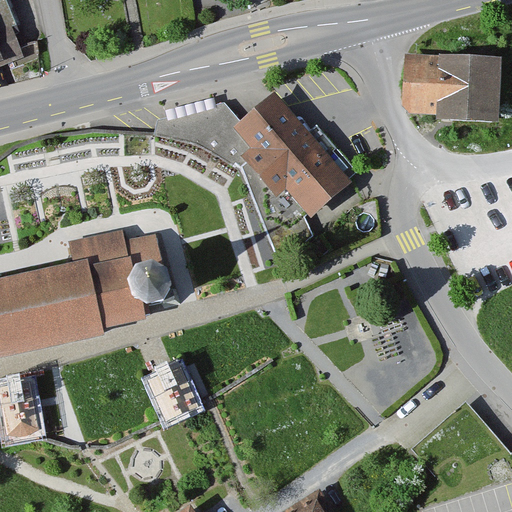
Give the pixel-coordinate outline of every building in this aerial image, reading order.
[(0,71),(14,66),(0,30),(0,71)] [(511,61),(413,57),(410,119),(508,123),(511,61)] [(154,127),(156,136),(237,170),(241,166),(272,212),(286,200),(311,229),(350,191),(273,105),(236,133),(226,109),(217,112),(215,103),(162,115),(164,124),(154,127)] [(0,367),(135,337),(134,333),(149,329),(155,324),(158,316),(157,312),(169,308),(154,242),(123,248),(121,242),(66,254),(72,278),(0,294),(0,367)] [(181,373),(149,387),(165,422),(197,408),(181,373)] [(30,387),(0,393),(0,400),(3,415),(7,433),(8,439),(20,442),(28,441),(32,438),(39,434),(30,387)] [(490,433),(465,406),(423,443),(411,453),(436,481),(448,470),(490,433)] [(341,511),(326,490),(294,511),(341,511)] [(443,511),(440,503),(423,509),(423,511),(443,511)]
